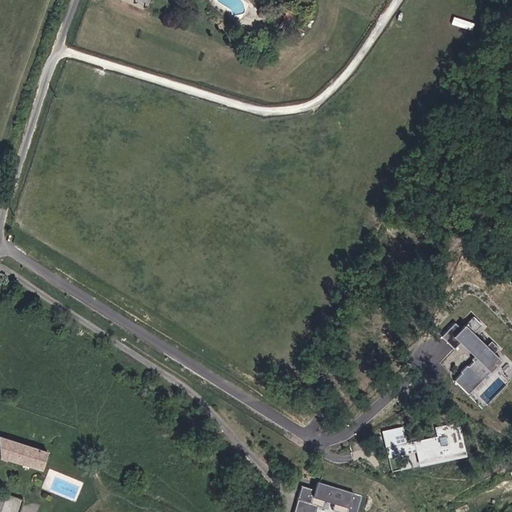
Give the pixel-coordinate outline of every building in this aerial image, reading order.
[(295,8),(290,16),(299,21),(305,13),(295,8)] [(454,324),(442,337),(456,351),(462,344),(475,360),(454,383),(468,396),(504,359),(479,336),(487,327),(474,318),(463,331),(454,324)] [(405,426),(382,432),(394,472),(472,457),(464,421),(435,428),(436,436),(408,442),(405,426)] [(0,438),(0,451),(0,458),(8,460),(8,458),(41,470),(47,454),(0,438)] [(317,493),(300,487),(294,511),(319,511),(321,506),(343,511),(357,511),(363,495),(320,483),(317,493)] [(0,511),(20,511),(24,501),(5,495),(0,510),(0,511)]
